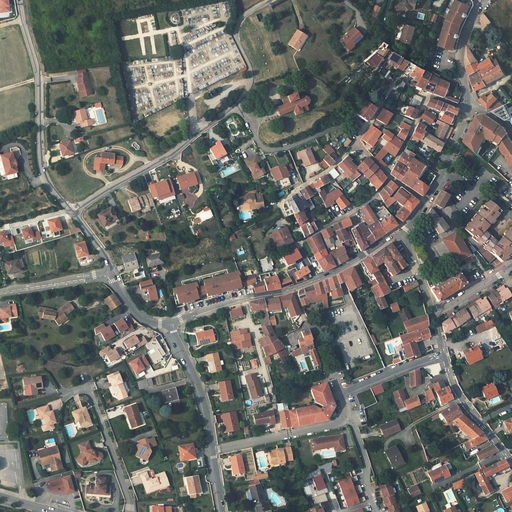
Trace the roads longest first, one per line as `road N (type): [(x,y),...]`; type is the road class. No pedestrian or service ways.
road 1 (unclassified): [(72,212),(42,170),(39,78),(20,0)]
road 2 (unclassified): [(235,106),(72,212)]
road 3 (residential): [(363,127),(352,120),(265,149),(235,106)]
road 4 (residential): [(65,393),(80,388),(91,395),(127,511)]
road 5 (residential): [(297,243),(282,199),(357,145)]
road 6 (residential): [(212,450),(344,416)]
road 7 (unclassified): [(170,324),(212,450)]
road 8 (unclassified): [(511,463),(454,389),(444,353)]
road 9 (unclassified): [(271,0),(236,26),(251,78),(235,106)]
